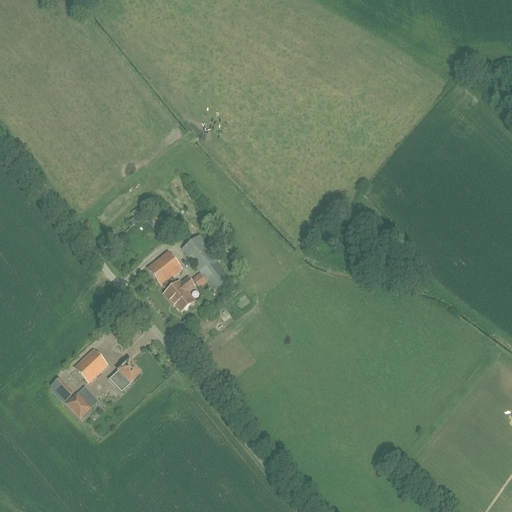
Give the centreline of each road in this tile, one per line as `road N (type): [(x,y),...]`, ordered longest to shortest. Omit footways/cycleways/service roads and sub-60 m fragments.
road 1 (unclassified): [(301,511),(105,269)]
road 2 (track): [(105,269),(0,140)]
